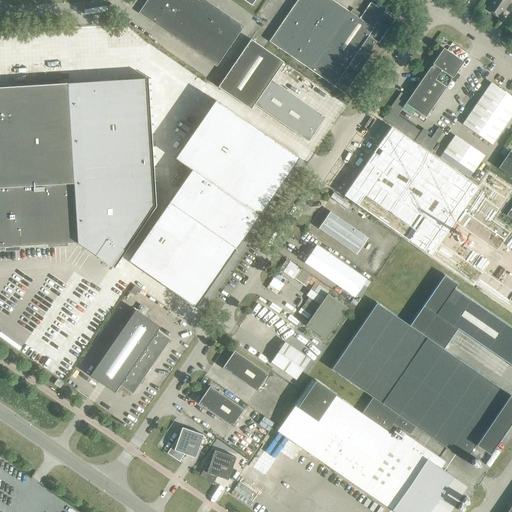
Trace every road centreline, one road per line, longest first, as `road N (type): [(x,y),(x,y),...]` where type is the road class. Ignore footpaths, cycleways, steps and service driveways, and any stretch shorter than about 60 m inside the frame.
road 1 (unclassified): [(103,486),(437,11)]
road 2 (unknown): [(355,130),(511,237)]
road 3 (tertiary): [(0,412),(103,486)]
